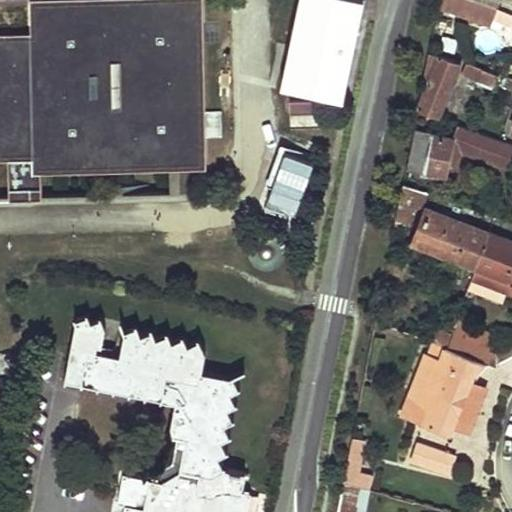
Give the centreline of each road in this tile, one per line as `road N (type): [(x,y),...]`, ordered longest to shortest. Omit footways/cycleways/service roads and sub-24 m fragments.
road 1 (residential): [(286,511),(393,0)]
road 2 (unknown): [(236,0),(234,184),(215,195),(0,232)]
road 3 (residential): [(45,511),(65,393)]
